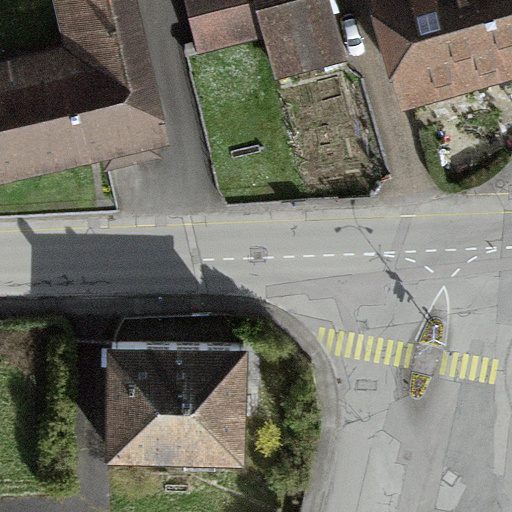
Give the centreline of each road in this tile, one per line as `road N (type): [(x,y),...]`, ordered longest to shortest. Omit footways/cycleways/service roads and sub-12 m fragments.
road 1 (residential): [(439,254),(0,266)]
road 2 (residential): [(439,254),(422,427)]
